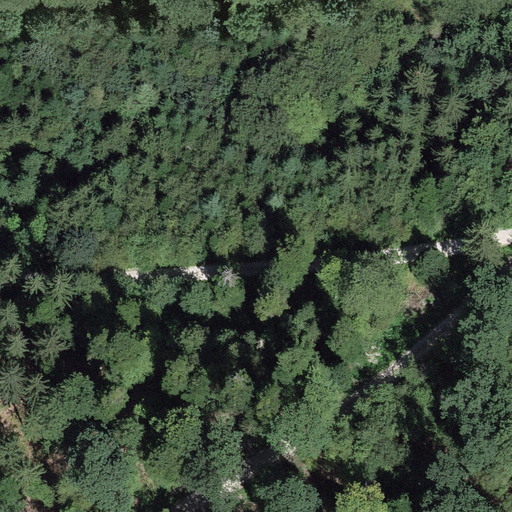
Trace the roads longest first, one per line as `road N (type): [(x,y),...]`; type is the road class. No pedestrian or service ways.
road 1 (track): [(0,271),(105,280),(408,252),(511,231)]
road 2 (track): [(511,261),(382,384),(180,511)]
